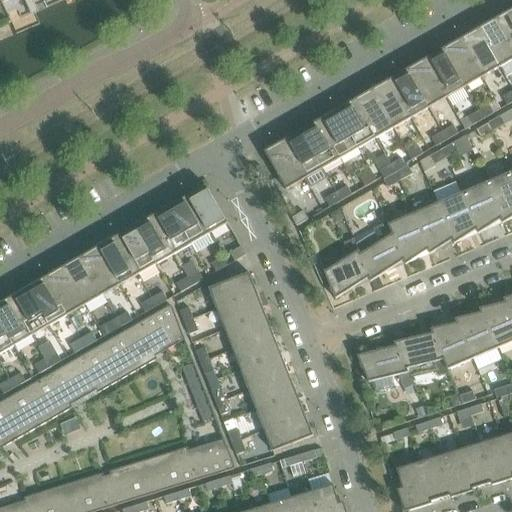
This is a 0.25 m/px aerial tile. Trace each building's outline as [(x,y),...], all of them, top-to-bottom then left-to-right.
[(511,11),(497,20),(511,45),(511,11)] [(511,45),(497,20),(479,30),(501,67),(511,61),(511,45)] [(501,67),(479,30),(462,40),(483,78),(500,68),(501,67)] [(483,78),(462,40),(444,50),(465,88),(482,78),(483,78)] [(465,88),(444,50),(426,60),(448,98),(465,88)] [(448,98),(426,60),(408,71),(430,108),(447,98),(448,98)] [(430,108),(408,71),(390,81),(412,118),(429,109),(430,108)] [(412,118),(390,81),(372,91),(394,129),(411,119),(412,118)] [(394,129),(372,91),(354,102),(376,139),(394,129)] [(511,103),(511,92),(503,98),(508,106),(511,103)] [(376,139),(354,102),(337,112),(358,149),(376,139)] [(494,114),(489,106),(478,112),(483,120),(494,114)] [(358,149),(337,112),(319,122),(341,159),(358,149)] [(483,120),(478,112),(467,118),(472,127),(483,120)] [(505,125),(500,117),(488,124),(493,132),(505,125)] [(341,159),(319,122),(301,132),(323,170),(341,159)] [(493,132),(488,124),(476,131),(480,139),(493,132)] [(458,135),(454,126),(443,133),(447,141),(458,135)] [(323,170),(301,132),(284,142),(305,180),(310,188),(328,178),(323,170)] [(447,141),(443,133),(432,139),(436,147),(447,141)] [(305,180),(284,142),(265,153),(286,190),(305,180)] [(459,151),(454,143),(442,150),(446,158),(459,151)] [(423,155),(418,147),(407,153),(412,161),(423,155)] [(446,158),(442,150),(430,157),(434,165),(446,158)] [(407,167),(405,165),(402,159),(391,165),(396,174),(407,167)] [(396,174),(391,165),(380,171),(384,180),(396,174)] [(412,175),(409,169),(408,167),(407,167),(396,174),(400,182),(412,175)] [(377,181),(372,173),(361,179),(365,188),(377,181)] [(396,174),(384,180),(383,181),(388,189),(400,182),(396,174)] [(511,218),(511,179),(510,174),(485,184),(501,221),(503,225),(503,224),(511,218)] [(477,231),(461,195),(456,183),(434,193),(438,204),(437,205),(452,241),(454,245),(455,245),(477,231)] [(501,221),(485,184),(461,195),(477,231),(478,235),(479,234),(501,221)] [(209,235),(228,224),(206,186),(188,197),(209,235)] [(352,195),(347,187),(336,193),(342,201),(352,195)] [(342,201),(336,193),(325,199),(330,208),(342,201)] [(209,235),(188,197),(170,207),(192,245),(196,253),(214,243),(209,235)] [(452,241),(437,205),(413,215),(428,251),(430,255),(452,241)] [(192,245),(170,207),(152,217),(174,255),(192,245)] [(330,215),(335,225),(345,219),(339,210),(330,215)] [(308,220),(303,212),(292,218),(297,227),(308,220)] [(428,251),(413,215),(389,225),(405,264),(405,266),(406,265),(428,251)] [(174,255),(152,217),(135,228),(156,265),(174,255)] [(405,264),(389,225),(389,224),(388,223),(373,229),(379,244),(360,256),(370,281),(371,283),(404,262),(405,264)] [(156,265),(135,228),(117,238),(139,276),(156,265)] [(139,276),(117,238),(99,248),(121,286),(139,276)] [(360,256),(357,247),(354,239),(344,244),(350,258),(324,273),(336,300),(369,279),(370,281),(360,256)] [(246,256),(241,247),(230,254),(235,262),(246,256)] [(121,286),(99,248),(82,258),(103,296),(121,286)] [(103,296),(82,258),(64,268),(86,306),(103,296)] [(228,267),(223,258),(212,264),(217,273),(228,267)] [(86,306),(64,268),(46,278),(68,316),(86,306)] [(203,281),(199,272),(187,278),(192,287),(203,281)] [(258,294),(250,274),(209,290),(217,310),(258,294)] [(68,316),(46,278),(28,289),(50,326),(68,316)] [(192,287),(187,278),(177,285),(181,293),(192,287)] [(50,326),(28,289),(11,299),(32,337),(50,326)] [(168,301),(163,293),(152,299),(157,307),(168,301)] [(266,315),(258,295),(258,294),(217,310),(225,331),(266,315)] [(32,337),(11,299),(0,304),(0,321),(14,347),(32,337)] [(157,307),(152,299),(141,305),(146,314),(157,307)] [(511,343),(511,317),(504,301),(505,303),(479,310),(481,314),(497,349),(511,343)] [(98,394),(158,360),(156,357),(185,340),(172,308),(171,307),(169,307),(0,404),(0,449),(0,450),(73,408),(71,406),(96,391),(98,394)] [(194,320),(189,308),(180,312),(185,324),(194,320)] [(132,321),(128,313),(117,319),(122,327),(132,321)] [(473,360),(497,349),(481,314),(455,320),(456,322),(473,360)] [(274,335),(266,315),(225,331),(233,351),(274,335)] [(122,327),(117,319),(106,325),(110,334),(122,327)] [(198,332),(194,320),(185,324),(189,336),(198,332)] [(0,355),(14,347),(0,321),(0,355)] [(473,360),(456,322),(457,324),(431,330),(432,334),(448,370),(473,360)] [(97,342),(92,333),(81,340),(86,348),(97,342)] [(448,370),(432,334),(394,344),(396,348),(411,379),(438,372),(440,377),(450,373),(448,370)] [(282,355),(274,335),(233,351),(241,371),(282,355)] [(86,348),(81,340),(70,346),(75,354),(86,348)] [(411,379),(396,348),(358,357),(369,383),(398,376),(404,390),(414,386),(411,379)] [(210,360),(205,349),(196,352),(200,364),(210,360)] [(61,362),(57,354),(46,360),(50,368),(61,362)] [(290,376),(282,355),(241,371),(249,392),(290,376)] [(50,368),(46,360),(35,366),(40,375),(50,368)] [(214,372),(210,360),(200,364),(205,376),(214,372)] [(200,380),(194,364),(182,369),(188,385),(200,380)] [(26,382),(21,374),(10,380),(15,389),(26,382)] [(298,396),(290,376),(249,392),(257,412),(298,396)] [(15,389),(10,380),(0,386),(0,388),(4,395),(15,389)] [(510,396),(508,387),(494,391),(497,400),(498,400),(510,396)] [(225,401),(221,389),(212,392),(217,405),(225,401)] [(476,401),(473,392),(460,396),(463,405),(476,401)] [(306,417),(298,396),(257,412),(265,432),(306,417)] [(511,403),(511,401),(510,396),(498,400),(500,407),(511,403)] [(230,412),(225,401),(217,405),(221,416),(230,412)] [(216,421),(210,405),(198,410),(204,425),(216,421)] [(484,413),(482,405),(469,409),(472,417),(484,413)] [(427,417),(423,407),(413,411),(417,420),(427,417)] [(472,417),(469,409),(457,413),(459,421),(472,417)] [(313,437),(306,417),(265,432),(273,453),(313,437)] [(443,426),(441,419),(428,423),(431,430),(443,426)] [(431,430),(428,423),(416,427),(418,434),(431,430)] [(241,441),(236,429),(227,432),(232,444),(241,441)] [(410,437),(408,429),(393,434),(396,441),(410,437)] [(511,434),(501,438),(511,471),(511,434)] [(511,479),(511,471),(501,438),(480,445),(493,486),(511,479)] [(97,511),(233,470),(235,469),(235,467),(224,441),(189,451),(188,448),(111,476),(104,478),(103,475),(25,499),(26,502),(0,509),(0,511),(97,511)] [(246,452),(241,441),(232,444),(237,456),(246,452)] [(493,486),(480,445),(460,451),(472,492),(473,492),(472,490),(491,484),(492,486),(493,486)] [(317,459),(314,451),(300,456),(303,463),(317,459)] [(472,492),(460,451),(439,457),(452,499),(472,492)] [(303,463),(300,456),(288,460),(290,467),(303,463)] [(452,499),(439,457),(418,464),(431,502),(450,497),(451,499),(452,499)] [(274,472),(271,464),(259,468),(261,476),(274,472)] [(408,511),(432,505),(431,502),(418,464),(397,471),(402,489),(397,490),(403,511),(408,511)] [(261,476),(259,468),(247,472),(249,479),(261,476)] [(232,485),(230,477),(218,481),(220,488),(232,485)] [(220,488),(218,481),(206,485),(208,492),(220,488)] [(347,511),(344,503),(339,504),(333,486),(312,493),(317,511),(347,511)] [(191,497),(189,490),(176,494),(179,501),(191,497)] [(317,511),(312,493),(291,499),(295,511),(317,511)] [(179,501),(176,494),(164,498),(167,505),(179,501)] [(295,511),(291,499),(271,505),(272,511),(295,511)] [(144,511),(150,510),(147,503),(135,507),(136,511),(144,511)]
